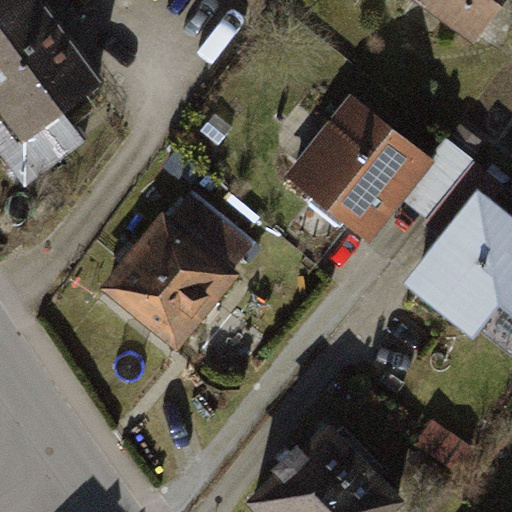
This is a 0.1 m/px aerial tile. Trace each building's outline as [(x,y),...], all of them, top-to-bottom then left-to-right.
[(46,0),(0,0),(0,131),(35,190),(128,134),(46,0)] [(403,0),(474,51),(511,0),(403,0)] [(279,163),(374,237),(438,156),(343,81),(279,163)] [(511,210),(495,198),(428,288),(511,350),(511,210)] [(191,200),(118,299),(186,348),(259,250),(191,200)] [(341,430),(260,507),(264,511),(403,511),(412,504),(341,430)]
